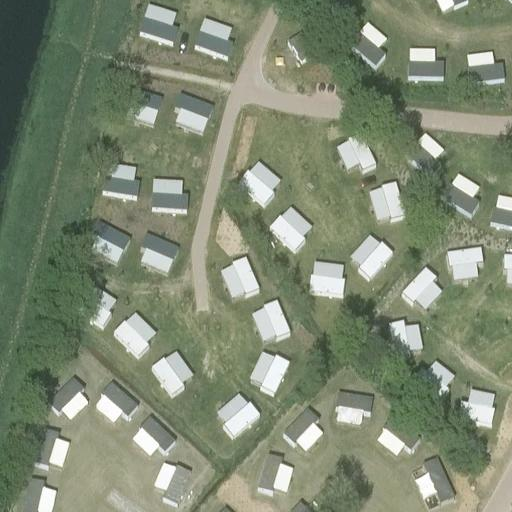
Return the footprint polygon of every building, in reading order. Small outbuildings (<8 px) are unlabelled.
[(436,0),(441,14),(468,6),(465,0),(436,0)] [(367,27),(360,38),(382,50),(388,40),(367,27)] [(359,37),(350,50),(377,70),(386,57),(359,37)] [(410,83),(444,81),(444,66),(436,66),(435,52),(410,53),(410,83)] [(471,88),(505,83),(503,66),(496,67),(494,56),(467,59),(471,88)] [(282,87),(302,74),(296,66),(277,79),(282,87)] [(252,161),(230,169),(237,188),(276,174),(264,141),(247,148),(252,161)] [(434,143),(420,157),(432,170),(447,155),(434,143)] [(354,149),(329,163),(335,174),(360,160),(354,149)] [(186,206),(205,200),(190,156),(171,163),(186,206)] [(436,200),(460,174),(450,165),(426,191),(436,200)] [(355,211),(377,201),(381,207),(401,197),(389,173),(347,194),(355,211)] [(261,215),(267,226),(298,206),(292,196),(261,215)] [(489,242),(511,227),(497,204),(467,222),(475,236),(483,232),(489,242)] [(382,229),(388,246),(402,242),(397,224),(382,229)] [(295,256),(304,249),(295,236),(274,251),(308,299),(319,291),(295,256)] [(423,274),(433,287),(440,281),(447,291),(468,274),(451,252),(423,274)] [(316,275),(324,286),(347,271),(339,259),(316,275)] [(223,308),(231,320),(265,296),(257,285),(223,308)] [(136,301),(120,316),(132,329),(125,336),(146,359),(170,337),(136,301)] [(280,302),(240,327),(250,343),(276,327),(286,343),(300,334),(280,302)] [(500,358),(511,344),(504,338),(492,351),(500,358)] [(183,344),(144,372),(153,384),(192,356),(183,344)] [(330,415),(357,381),(343,369),(315,404),(330,415)] [(215,410),(195,432),(205,441),(225,420),(215,410)] [(362,437),(374,448),(399,421),(387,410),(362,437)] [(392,511),(373,493),(354,511),(392,511)] [(486,495),(470,511),(493,511),(498,506),(486,495)]
